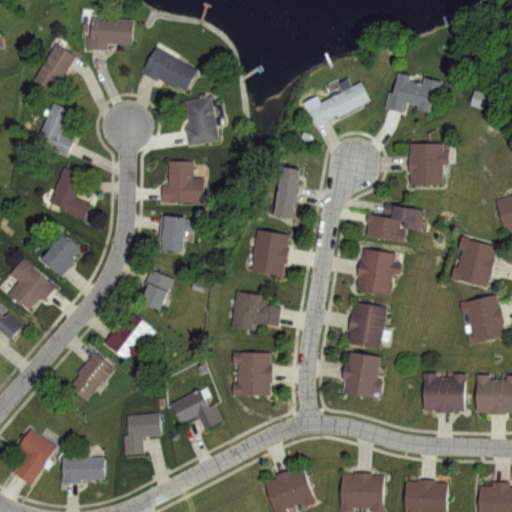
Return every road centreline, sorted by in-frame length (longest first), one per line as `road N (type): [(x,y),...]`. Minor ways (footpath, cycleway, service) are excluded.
road 1 (residential): [(0,501),(25,511),(145,501),(311,423),(428,445),(511,447)]
road 2 (residential): [(0,410),(101,290),(118,255),(129,129)]
road 3 (residential): [(311,423),(307,351),(338,195),(358,164)]
